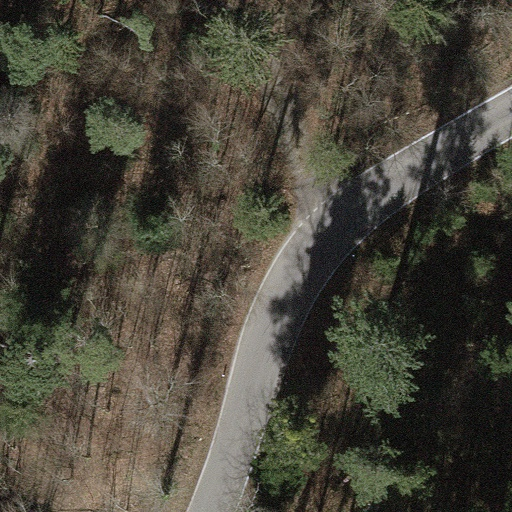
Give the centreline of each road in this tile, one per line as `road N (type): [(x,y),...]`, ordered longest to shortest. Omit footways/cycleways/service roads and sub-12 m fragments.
road 1 (residential): [(206,511),(282,309),(327,219),(511,119)]
road 2 (track): [(327,219),(263,37),(214,0)]
